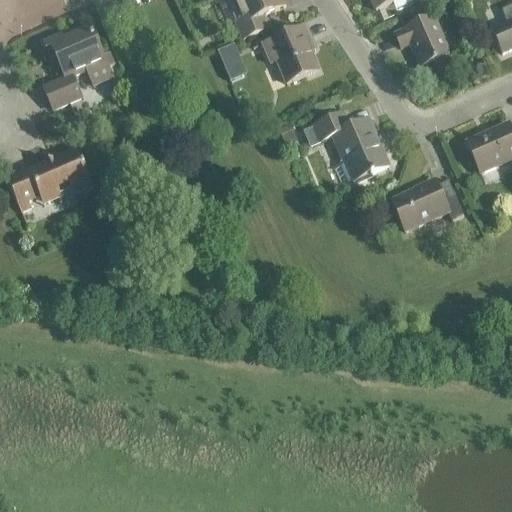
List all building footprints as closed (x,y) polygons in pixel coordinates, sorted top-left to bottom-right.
[(216,0),(224,0),(235,23),(237,29),(242,41),(267,31),(261,18),(285,8),(281,0),(215,0),(216,1),(216,0)] [(369,0),(375,12),(392,5),(395,12),(411,5),(408,0),(369,0)] [(511,6),(501,12),(506,25),(490,32),(501,56),(511,51),(511,6)] [(419,69),(434,63),(435,67),(438,70),(443,71),(447,69),(449,66),(449,61),(447,57),(449,56),(432,19),(403,32),(403,33),(394,37),(400,51),(409,47),(419,69)] [(286,86),(317,73),(305,45),(311,42),(304,28),(261,46),(270,66),(276,63),(286,86)] [(473,28),(461,33),(466,44),(478,39),(473,28)] [(101,57),(89,29),(61,41),(59,36),(43,43),(49,58),(54,56),(64,80),(42,90),(52,112),(80,100),(71,79),(86,72),(93,88),(111,80),(106,69),(104,64),(101,57)] [(233,47),(216,54),(222,68),(239,61),(233,47)] [(108,54),(101,57),(104,64),(106,69),(113,66),(108,54)] [(410,89),(407,94),(411,98),(416,98),(418,93),(415,88),(410,89)] [(387,169),(367,122),(349,130),(343,116),(303,133),(310,148),(332,139),(343,165),(333,170),(342,189),(387,169)] [(511,133),(511,134),(508,126),(465,145),(479,175),(511,160),(511,133)] [(288,128),(277,132),(284,148),(295,144),(288,128)] [(73,198),(92,190),(76,152),(6,182),(20,215),(30,210),(27,204),(39,200),(42,208),(72,195),(73,198)] [(450,223),(462,218),(447,183),(436,188),(434,183),(390,202),(404,234),(447,215),(450,223)]
